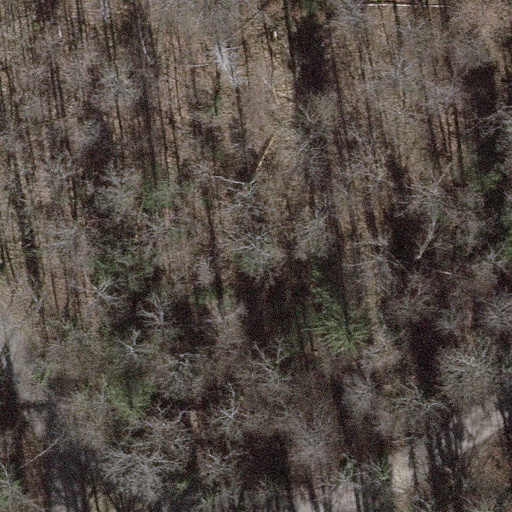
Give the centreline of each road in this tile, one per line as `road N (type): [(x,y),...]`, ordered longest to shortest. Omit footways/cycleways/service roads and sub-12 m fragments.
road 1 (track): [(77,511),(69,442),(0,330)]
road 2 (unclassified): [(511,407),(345,511)]
road 3 (track): [(235,511),(143,484),(69,442)]
